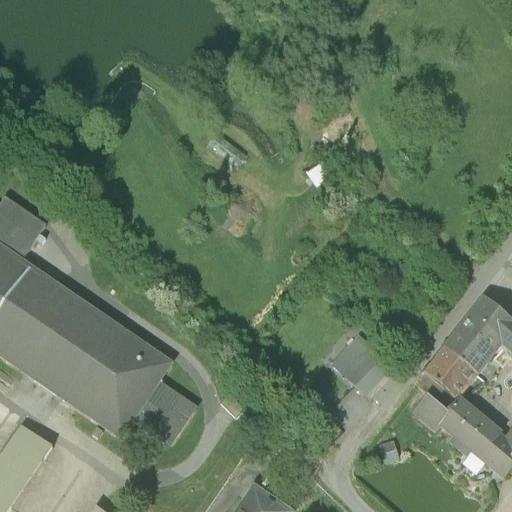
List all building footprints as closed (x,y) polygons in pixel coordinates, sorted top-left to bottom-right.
[(0,361),(124,448),(136,430),(165,450),(194,408),(160,384),(173,366),(26,263),(48,233),(8,205),(0,215),(0,361)] [(511,325),(485,303),(445,353),(477,380),(502,348),(511,356),(511,325)] [(390,370),(357,340),(331,369),(364,399),(390,370)] [(455,405),(477,380),(445,353),(418,390),(437,406),(444,396),(455,405)] [(429,405),(417,420),(435,436),(440,429),(447,421),(446,420),(429,405)] [(511,469),(511,437),(507,444),(459,405),(446,420),(447,421),(440,429),(454,440),(450,446),(461,455),(465,450),(503,481),(511,469)] [(22,430),(0,462),(0,511),(8,511),(51,450),(22,430)] [(291,511),(260,491),(245,511),(291,511)]
